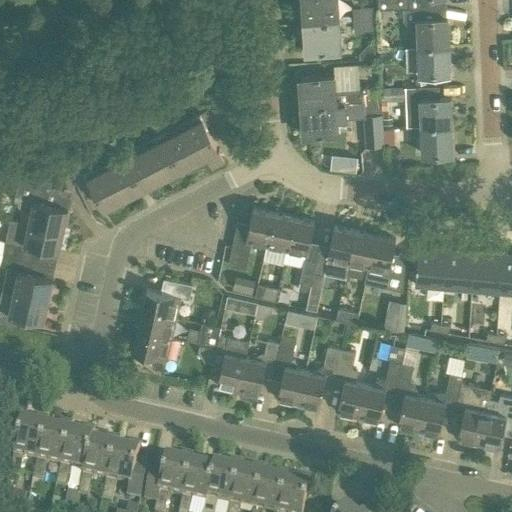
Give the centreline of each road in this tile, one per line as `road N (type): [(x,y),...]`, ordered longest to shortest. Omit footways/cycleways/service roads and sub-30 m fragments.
road 1 (residential): [(437,479),(88,403),(91,380)]
road 2 (residential): [(91,380),(120,249),(140,226),(273,164)]
road 3 (residential): [(493,201),(317,188),(273,164)]
road 4 (residential): [(493,201),(485,0)]
road 5 (residential): [(273,164),(261,0)]
